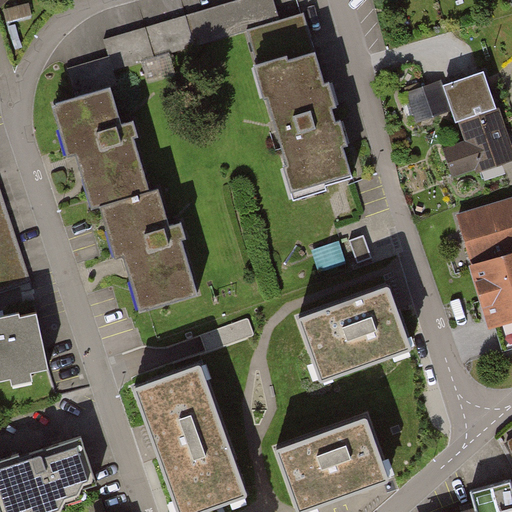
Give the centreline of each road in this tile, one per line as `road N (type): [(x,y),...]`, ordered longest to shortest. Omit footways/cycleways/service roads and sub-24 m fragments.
road 1 (residential): [(145,511),(25,128),(33,73),(56,34),(86,5),(107,0)]
road 2 (residential): [(342,0),(456,392),(480,420)]
road 3 (residential): [(480,420),(463,450),(395,511)]
